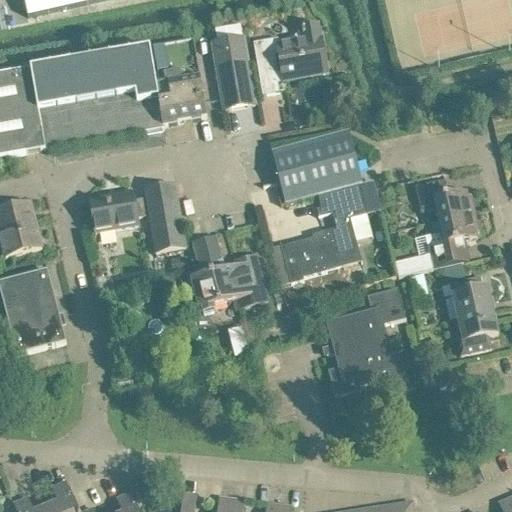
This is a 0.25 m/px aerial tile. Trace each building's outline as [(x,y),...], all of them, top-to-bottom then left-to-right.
[(24,0),(29,19),(111,0),(24,0)] [(216,32),(219,45),(242,41),(240,28),(216,32)] [(278,41),(254,45),(263,98),(280,95),(278,81),(284,80),(284,83),(328,76),(321,40),(320,40),(318,28),(302,30),(304,43),(280,48),(278,41)] [(212,46),(221,93),(224,113),(256,107),(244,40),(242,41),(219,45),(212,46)] [(150,50),(0,76),(0,160),(164,131),(164,128),(207,120),(200,80),(156,87),(150,50)] [(318,198),(360,187),(360,188),(363,187),(348,134),(273,154),(286,206),(318,198)] [(436,210),(439,224),(475,217),(471,197),(468,198),(467,193),(449,197),(445,182),(415,188),(421,214),(436,210)] [(322,238),(293,246),(304,281),(328,274),(328,273),(362,263),(352,225),(369,221),(360,188),(360,187),(318,198),(323,217),(318,218),(319,219),(332,216),(336,230),(321,235),(322,238)] [(96,236),(115,233),(139,229),(137,220),(149,218),(155,256),(186,251),(175,188),(145,193),(147,201),(135,203),(134,195),(90,202),(96,236)] [(0,213),(0,238),(6,260),(42,251),(35,221),(31,222),(27,208),(31,207),(31,206),(0,213)] [(426,238),(430,254),(425,255),(423,259),(396,265),(399,280),(464,266),(459,244),(478,240),(476,236),(479,235),(475,217),(439,224),(442,235),(426,238)] [(194,244),(199,263),(203,278),(190,281),(198,312),(201,312),(202,318),(215,314),(213,309),(239,302),(241,312),(269,305),(257,258),(235,263),(237,269),(225,272),(216,238),(194,244)] [(304,281),(293,246),(292,240),(270,247),(288,308),(310,302),(304,281)] [(0,285),(0,292),(12,339),(17,358),(67,346),(48,273),(0,285)] [(424,277),(411,280),(418,312),(431,309),(424,277)] [(450,286),(458,322),(493,314),(488,290),(484,291),(481,279),(450,286)] [(371,315),(346,321),(327,327),(333,348),(325,350),(327,359),(335,357),(339,371),(328,373),(335,400),(361,394),(358,382),(387,374),(393,397),(417,391),(407,353),(392,357),(384,327),(406,321),(398,291),(367,299),(371,315)] [(458,322),(459,325),(463,345),(458,346),(461,359),(491,352),(489,340),(498,338),(493,314),(458,322)] [(425,359),(423,360),(427,373),(434,371),(446,369),(443,355),(431,357),(430,358),(425,359)] [(58,505),(46,510),(46,511),(77,511),(66,484),(52,490),(58,505)] [(138,511),(132,495),(117,501),(121,511),(138,511)] [(181,511),(195,511),(197,497),(184,496),(181,511)] [(15,511),(46,511),(46,510),(40,511),(33,511),(28,500),(13,506),(15,511)] [(231,511),(232,502),(220,500),(218,511),(231,511)] [(511,511),(511,503),(511,501),(499,506),(501,511),(511,511)] [(163,502),(161,511),(170,511),(172,503),(163,502)] [(232,502),(231,511),(243,511),(245,503),(232,502)]
